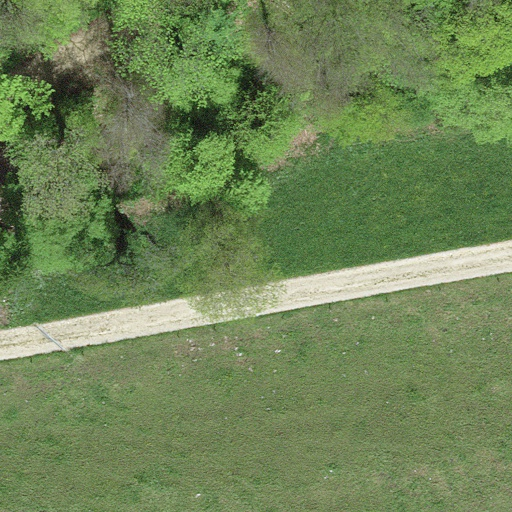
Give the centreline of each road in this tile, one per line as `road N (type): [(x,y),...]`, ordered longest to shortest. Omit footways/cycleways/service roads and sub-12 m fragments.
road 1 (track): [(0,347),(511,255)]
road 2 (track): [(0,105),(165,0)]
